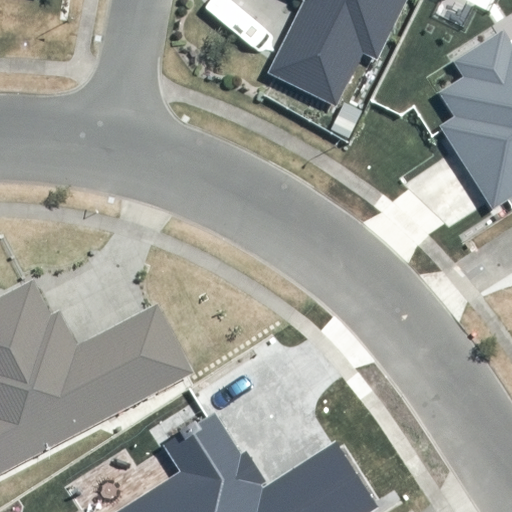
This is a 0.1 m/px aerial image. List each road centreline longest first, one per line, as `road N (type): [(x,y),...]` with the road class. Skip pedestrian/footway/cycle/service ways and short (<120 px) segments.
road 1 (residential): [(511,473),(451,379),(306,240),(222,190),(106,146)]
road 2 (residential): [(134,0),(106,146)]
